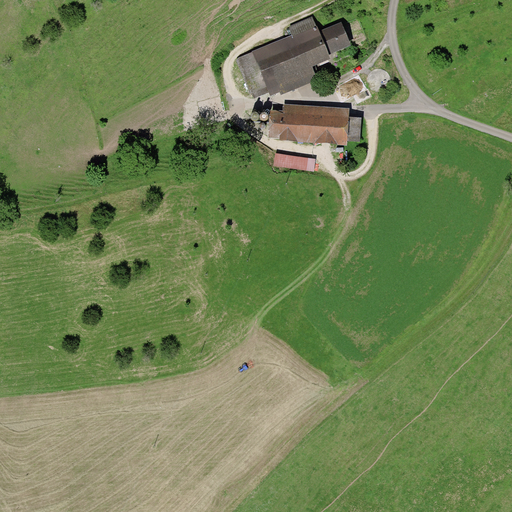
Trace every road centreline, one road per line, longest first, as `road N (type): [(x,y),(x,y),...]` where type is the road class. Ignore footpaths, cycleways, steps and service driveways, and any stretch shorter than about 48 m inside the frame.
road 1 (track): [(254,103),(236,97),(231,119),(278,149),(317,158),(347,185),(346,208),(330,228)]
road 2 (unclassified): [(397,0),(397,59),(428,107),(511,138)]
road 3 (track): [(236,97),(229,58),(331,0)]
